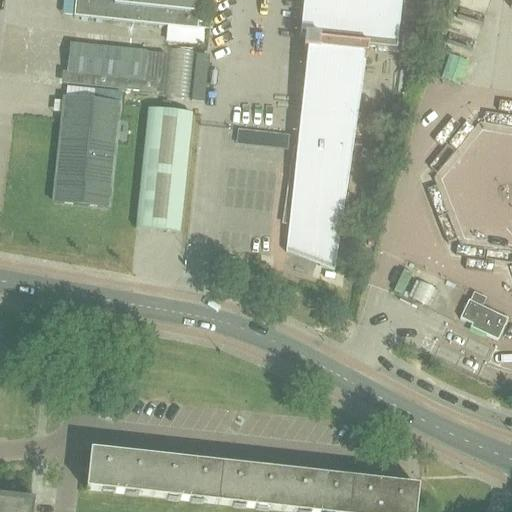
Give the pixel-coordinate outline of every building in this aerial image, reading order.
[(167,27),(205,31),(207,31),(208,15),(199,14),(200,0),(75,0),(74,17),(167,27)] [(396,51),(401,0),(303,0),(299,39),(304,39),(303,51),(312,52),(311,60),(306,60),(295,163),(300,164),(299,172),(291,171),(291,172),(285,221),(289,221),(286,253),(287,253),(288,249),(320,262),(319,267),(334,272),(342,213),(347,215),(350,206),(344,204),(364,65),(362,65),(363,56),(367,56),(367,48),(396,51)] [(205,31),(167,27),(166,43),(177,44),(204,47),(205,31)] [(68,73),(67,85),(162,95),(166,56),(160,55),(70,46),(67,73),(68,73)] [(60,145),(54,203),(108,209),(119,106),(120,93),(94,91),(93,103),(64,100),(64,103),(63,113),(62,120),(60,145)] [(191,115),(148,110),(136,230),(179,235),(191,115)] [(509,321),(496,315),(468,302),(460,320),(473,326),(471,329),(499,342),(509,321)] [(90,452),(86,491),(152,498),(156,459),(90,452)] [(221,467),(156,459),(152,498),(217,505),(221,467)] [(282,511),(286,474),(221,467),(217,505),(277,511),(282,511)] [(348,511),(351,481),(286,474),(282,511),(348,511)] [(415,511),(418,488),(351,481),(348,511),(415,511)] [(0,499),(0,511),(31,511),(33,503),(0,499)]
